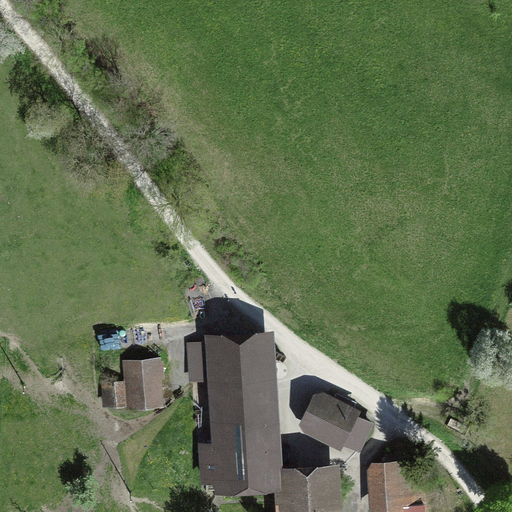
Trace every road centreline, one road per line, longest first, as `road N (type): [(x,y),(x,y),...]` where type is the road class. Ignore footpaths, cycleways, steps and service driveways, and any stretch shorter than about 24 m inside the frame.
road 1 (track): [(0,4),(230,295),(439,454),(487,511)]
road 2 (track): [(375,406),(437,409),(467,390),(511,283)]
